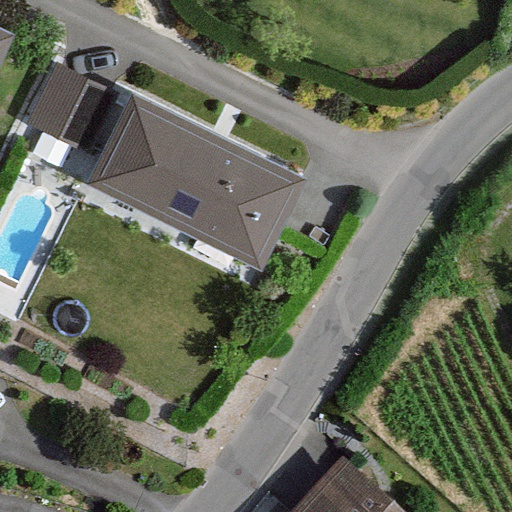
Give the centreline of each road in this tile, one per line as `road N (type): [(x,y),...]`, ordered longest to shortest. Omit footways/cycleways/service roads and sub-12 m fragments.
road 1 (residential): [(511,96),(394,227),(204,511)]
road 2 (unknown): [(45,0),(394,227)]
